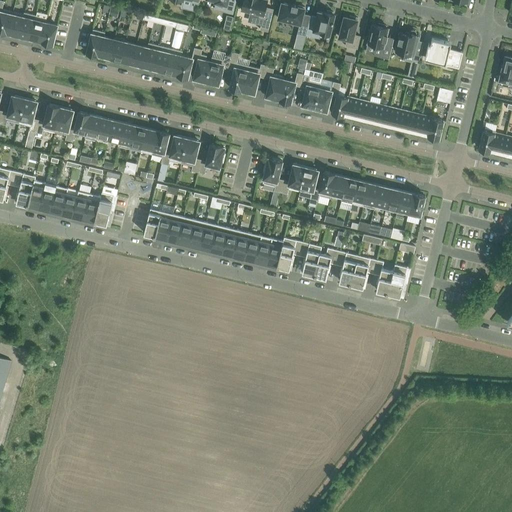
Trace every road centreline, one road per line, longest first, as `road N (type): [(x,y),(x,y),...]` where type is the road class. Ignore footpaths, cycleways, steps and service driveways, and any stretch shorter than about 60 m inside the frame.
road 1 (residential): [(23,79),(451,186)]
road 2 (residential): [(457,159),(29,54)]
road 3 (residential): [(419,317),(0,213)]
road 4 (residential): [(457,159),(484,26)]
road 5 (residential): [(419,317),(451,186)]
road 6 (unknown): [(0,441),(26,359),(18,341),(0,334)]
